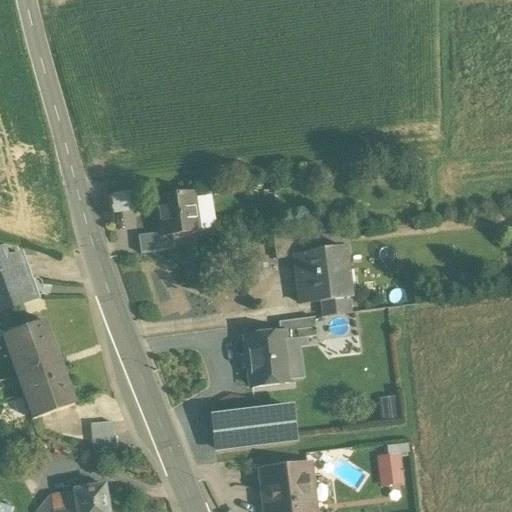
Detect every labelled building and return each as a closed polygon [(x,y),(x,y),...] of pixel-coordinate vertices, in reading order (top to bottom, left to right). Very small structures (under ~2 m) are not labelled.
[(115,195),(118,213),(137,210),(134,192),(115,195)] [(191,195),(163,199),(165,215),(158,216),(161,235),(161,239),(174,237),(197,234),(191,195)] [(161,235),(138,238),(140,255),(176,251),(174,237),(161,239),(161,235)] [(293,236),(273,238),(276,261),(295,258),(295,257),(293,236)] [(345,250),(317,253),(317,255),(295,257),(295,258),(297,258),(299,275),(297,276),(297,277),(298,277),(301,305),(301,306),(321,304),(347,300),(343,272),(347,272),(347,270),(346,270),(344,251),(345,251),(345,250)] [(20,257),(6,262),(2,251),(0,252),(0,312),(35,300),(20,257)] [(347,300),(321,304),(323,318),(349,315),(347,300)] [(314,319),(278,324),(279,335),(283,335),(284,342),(315,338),(314,319)] [(43,322),(7,335),(38,419),(73,406),(43,322)] [(279,335),(245,340),(251,387),(289,383),(284,342),(283,335),(279,335)] [(214,449),(295,441),(293,411),(211,420),(214,449)] [(112,424),(90,425),(91,437),(113,436),(112,424)] [(113,436),(91,437),(93,452),(117,450),(115,435),(113,436)] [(377,458),(383,489),(407,485),(402,454),(377,458)] [(284,465),(280,470),(262,472),(264,492),(269,491),(271,508),(267,511),(307,511),(306,505),(311,505),(307,467),(289,469),(284,465)] [(107,511),(103,488),(74,493),(77,511),(107,511)] [(77,511),(74,493),(50,497),(52,511),(77,511)]
